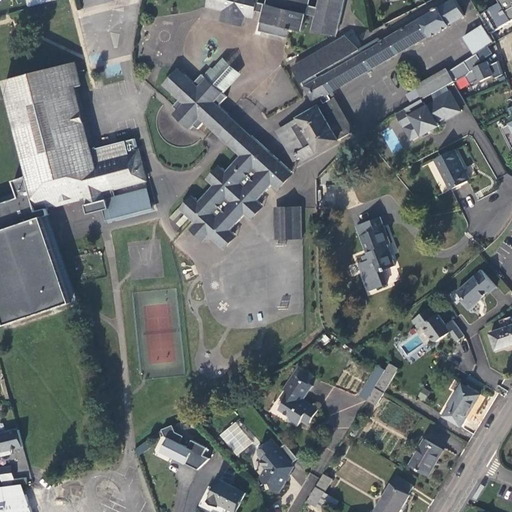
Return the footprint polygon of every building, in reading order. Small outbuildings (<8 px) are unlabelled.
[(267,0),(267,2),(258,1),(257,0),(213,0),(214,1),(216,2),(218,4),(217,7),(225,9),(228,9),(228,12),(228,14),(230,16),(232,18),(234,19),(236,19),(238,19),(240,18),(242,16),(242,14),(246,14),(247,14),(254,17),(256,10),(265,12),(262,29),(288,36),(290,29),(294,29),(295,27),(303,29),(307,14),(317,15),(314,29),(329,33),(338,28),(343,6),(340,0),(320,0),(319,6),(309,3),(310,0),(267,0)] [(353,43),(350,40),(299,73),(312,96),(317,100),(321,98),(323,100),(322,100),(324,103),(331,99),(328,93),(332,91),(431,36),(432,37),(450,26),(449,25),(465,17),(456,0),(454,0),(439,8),(439,7),(436,8),(437,10),(380,41),(379,39),(359,49),(357,46),(353,43)] [(511,4),(511,0),(500,0),(502,3),(506,10),(511,6),(511,5),(511,4)] [(511,4),(511,5),(511,6),(506,10),(502,3),(481,15),(491,33),(511,21),(511,4)] [(244,25),(246,14),(242,14),(242,16),(240,18),(238,19),(236,19),(234,19),(232,18),(230,16),(228,14),(228,12),(228,9),(225,9),(222,20),(244,25)] [(484,27),(464,38),(473,54),(493,42),(484,27)] [(294,65),(299,73),(350,40),(346,37),(294,65)] [(241,74),(225,59),(214,70),(211,67),(204,75),(224,92),(241,74)] [(467,73),(461,63),(447,71),(453,82),(457,89),(461,87),(458,80),(465,76),(470,85),(479,81),(480,83),(494,76),(489,62),(473,68),(474,70),(467,73)] [(137,147),(135,138),(90,150),(74,87),(79,86),(74,63),(7,79),(33,176),(15,182),(20,198),(0,204),(0,304),(7,326),(73,304),(45,218),(51,216),(48,206),(87,197),(88,201),(106,197),(105,193),(146,182),(138,152),(137,152),(135,147),(137,147)] [(165,85),(172,91),(174,88),(172,86),(171,84),(171,82),(172,79),(174,77),(175,76),(177,75),(180,75),(182,75),(184,77),(186,75),(179,68),(165,85)] [(415,89),(415,90),(421,100),(431,95),(446,86),(453,82),(447,71),(415,89)] [(175,76),(174,77),(172,79),(171,82),(171,84),(172,86),(174,88),(172,91),(180,99),(174,106),(179,110),(180,111),(186,108),(191,109),(196,112),(197,118),(193,122),(195,125),(200,128),(206,122),(214,129),(217,127),(219,128),(221,129),(223,129),(225,127),(227,126),(228,124),(229,122),(229,120),(228,118),(227,116),(229,113),(220,105),(228,96),(224,92),(204,75),(203,74),(195,82),(186,75),(184,77),(182,75),(180,75),(177,75),(175,76)] [(446,86),(431,95),(434,100),(449,92),(446,86)] [(405,95),(411,106),(421,100),(415,90),(405,95)] [(407,108),(396,116),(401,123),(411,117),(414,123),(404,129),(412,141),(422,135),(422,137),(440,127),(437,123),(445,119),(446,121),(461,112),(449,92),(434,100),(435,102),(426,108),(421,100),(411,106),(407,108)] [(324,103),(320,105),(340,139),(350,134),(331,99),(324,103)] [(320,105),(287,125),(306,158),(340,139),(320,105)] [(191,129),(195,125),(193,122),(197,118),(196,112),(191,109),(186,108),(180,111),(179,110),(174,115),(191,129)] [(254,135),(229,113),(227,116),(228,118),(229,120),(229,122),(228,124),(227,126),(225,127),(223,129),(221,129),(219,128),(217,127),(214,129),(239,151),(241,149),(239,147),(239,145),(239,142),(239,140),(240,138),(242,137),(244,136),(247,136),(249,136),(250,138),(254,135)] [(411,117),(401,123),(404,129),(414,123),(411,117)] [(511,124),(500,130),(510,150),(511,148),(511,124)] [(304,159),(306,158),(287,125),(282,127),(284,131),(279,133),(296,160),(302,157),(304,159)] [(293,171),(254,135),(250,138),(249,136),(247,136),(244,136),(242,137),(240,138),(239,140),(239,142),(239,145),(239,147),(241,149),(239,151),(243,155),(228,171),(224,168),(211,181),(215,185),(200,201),(196,197),(184,211),(197,223),(211,235),(223,247),(235,234),(232,230),(247,214),(251,217),(263,204),(259,200),(274,184),(278,188),(293,171)] [(469,180),(454,150),(434,160),(449,190),(469,180)] [(209,179),(211,181),(224,168),(222,165),(209,179)] [(295,173),(293,171),(278,188),(280,189),(295,173)] [(182,208),(184,211),(196,197),(194,195),(182,208)] [(265,206),(263,204),(251,217),(253,220),(265,206)] [(304,208),(281,208),(281,239),(305,239),(304,208)] [(391,246),(381,221),(358,228),(368,257),(364,259),(366,264),(360,267),(370,293),(387,287),(382,273),(395,268),(390,255),(387,247),(391,246)] [(205,241),(211,235),(197,223),(192,229),(205,241)] [(238,236),(235,234),(223,247),(226,249),(238,236)] [(488,293),(495,287),(480,270),(456,292),(462,299),(459,301),(467,310),(476,302),(487,292),(488,293)] [(456,342),(463,336),(451,320),(444,325),(437,315),(433,317),(428,309),(411,322),(417,330),(422,327),(432,342),(436,342),(449,333),(456,342)] [(511,325),(490,332),(496,350),(511,344),(511,325)] [(460,354),(466,368),(476,365),(470,350),(460,354)] [(382,393),(398,365),(388,361),(381,372),(372,387),(382,393)] [(297,366),(292,373),(307,383),(312,376),(297,366)] [(357,396),(365,400),(372,387),(381,372),(373,368),(357,396)] [(307,383),(292,373),(281,388),(283,389),(279,397),(283,400),(277,408),(286,415),(288,421),(295,426),(299,420),(301,417),(307,422),(316,409),(301,398),(310,385),(307,383)] [(480,395),(479,395),(459,384),(458,388),(441,416),(461,428),(480,395)] [(374,406),(382,393),(372,387),(365,400),(374,406)] [(423,387),(417,397),(424,401),(430,392),(423,387)] [(381,410),(389,397),(382,393),(374,406),(381,410)] [(235,421),(219,434),(237,456),(253,442),(235,421)] [(2,431),(0,431),(0,455),(6,455),(5,451),(10,450),(21,447),(17,430),(2,434),(2,431)] [(278,449),(270,439),(257,450),(257,454),(261,460),(261,465),(264,468),(263,479),(269,485),(269,488),(271,487),(278,492),(289,474),(284,469),(290,463),(278,449)] [(425,439),(411,464),(429,475),(444,450),(425,439)] [(284,444),(278,449),(290,463),(295,458),(284,444)] [(163,447),(153,451),(162,460),(180,462),(182,448),(163,447)] [(10,467),(0,468),(0,478),(0,480),(13,479),(10,467)] [(330,479),(322,474),(314,487),(323,492),(330,479)] [(378,511),(397,511),(408,494),(407,494),(411,486),(395,476),(390,484),(389,483),(374,509),(378,511)] [(20,485),(26,484),(26,478),(13,479),(0,480),(2,487),(20,485)] [(218,504),(232,511),(235,511),(245,493),(218,480),(207,502),(217,507),(218,504)] [(0,511),(31,511),(20,485),(2,487),(0,487),(0,511)] [(314,507),(323,492),(314,487),(306,502),(314,507)] [(329,496),(323,492),(314,507),(321,510),(329,496)]
